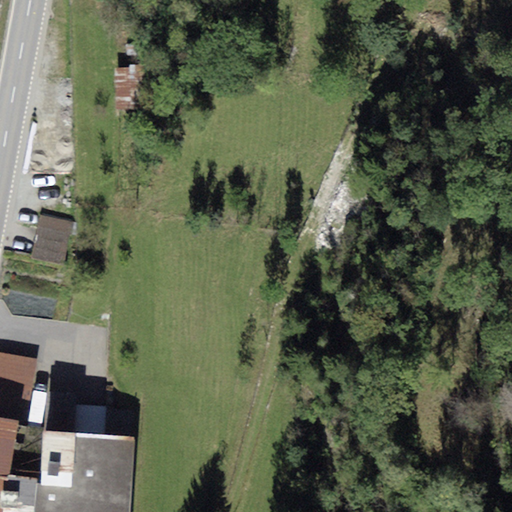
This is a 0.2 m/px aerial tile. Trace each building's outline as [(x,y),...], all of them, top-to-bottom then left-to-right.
[(72,228),(42,221),(33,260),(64,267),(72,228)] [(0,405),(29,410),(36,368),(38,359),(0,351),(0,405)] [(46,392),(44,433),(75,434),(77,404),(77,393),(46,392)] [(75,434),(105,436),(106,408),(107,406),(77,404),(75,434)] [(105,436),(133,437),(134,409),(106,408),(105,436)] [(0,473),(8,475),(11,475),(19,420),(0,417),(0,473)] [(130,511),(135,437),(133,437),(105,436),(75,434),(44,433),(42,478),(41,485),(36,485),(34,511),(130,511)] [(8,475),(3,511),(34,511),(36,485),(41,485),(42,478),(11,475),(8,475)]
